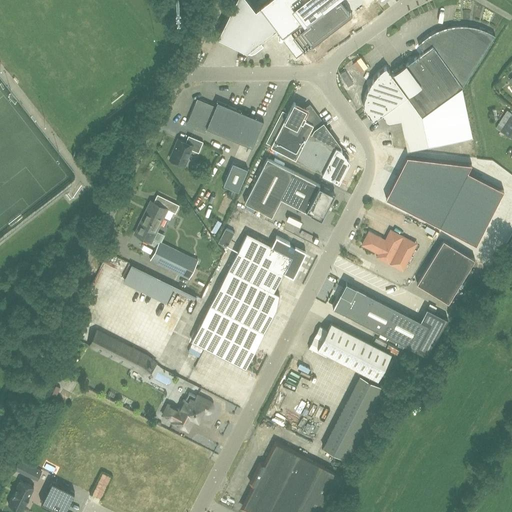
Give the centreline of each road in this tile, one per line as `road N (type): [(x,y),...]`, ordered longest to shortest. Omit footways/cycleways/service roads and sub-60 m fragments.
road 1 (unclassified): [(196,511),(373,164),(321,66)]
road 2 (unclassified): [(0,435),(186,73)]
road 3 (unclassified): [(186,73),(303,73),(321,66)]
